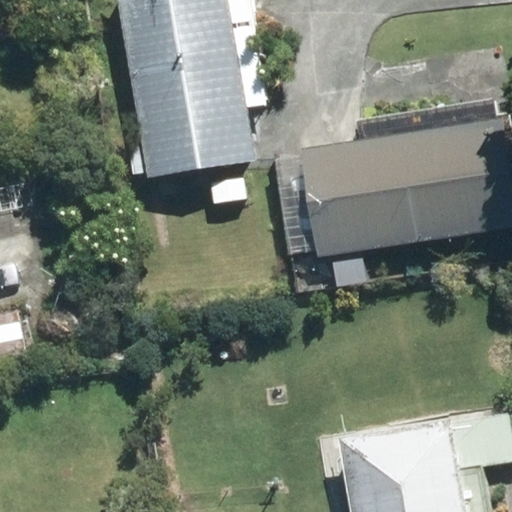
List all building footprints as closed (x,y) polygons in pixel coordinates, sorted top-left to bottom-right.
[(256,0),(128,0),(151,146),(136,148),(141,178),(156,176),(157,183),(263,167),(254,113),(273,110),(256,0)] [(505,105),(363,127),(366,147),(308,156),(324,261),(511,231),(511,129),(511,127),(508,127),(505,105)] [(248,184),(216,189),(218,209),(250,205),(248,184)] [(367,264),(336,268),(340,294),(370,291),(367,264)] [(23,315),(0,319),(0,363),(31,357),(23,315)] [(511,423),(352,444),(361,511),(494,511),(489,471),(511,468),(511,423)]
